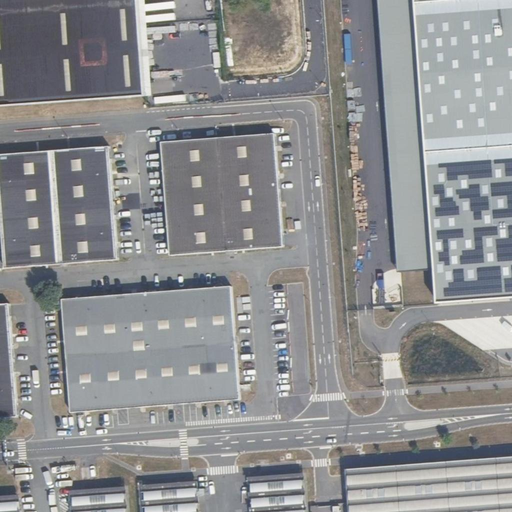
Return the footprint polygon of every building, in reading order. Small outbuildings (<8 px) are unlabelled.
[(0,0),(0,105),(149,97),(149,94),(190,92),(189,74),(155,76),(149,0),(0,0)] [(511,0),(380,0),(401,270),(439,268),(442,302),(511,296),(511,0)] [(165,158),(173,256),(285,247),(278,152),(276,135),(164,144),(165,158)] [(110,149),(0,157),(0,169),(0,171),(2,197),(4,225),(7,256),(8,270),(119,261),(118,245),(116,215),(114,190),(111,164),(110,149)] [(242,400),(233,289),(64,302),(74,413),(242,400)] [(0,306),(0,418),(20,417),(11,306),(0,306)] [(352,511),(511,511),(511,459),(506,460),(349,472),(352,511)] [(307,511),(305,476),(254,479),(256,511),(307,511)] [(200,511),(198,483),(147,487),(149,511),(200,511)] [(127,511),(126,489),(77,493),(78,511),(127,511)] [(21,511),(20,497),(0,498),(0,511),(21,511)]
